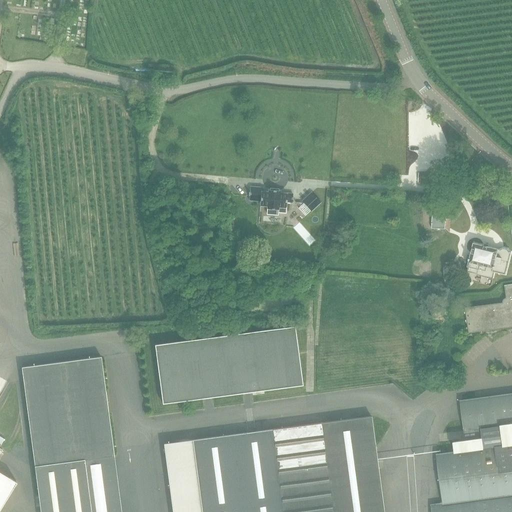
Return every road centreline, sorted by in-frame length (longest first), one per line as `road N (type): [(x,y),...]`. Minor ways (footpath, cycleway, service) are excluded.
road 1 (unclassified): [(0,105),(24,70),(178,88),(259,78),(398,87),(414,78)]
road 2 (secondary): [(511,166),(414,78)]
